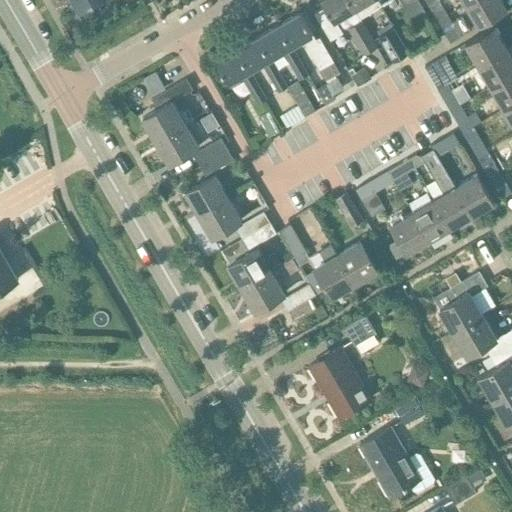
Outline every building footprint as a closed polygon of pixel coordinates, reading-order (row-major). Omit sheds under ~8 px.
[(74,0),(81,11),(100,0),(74,0)] [(377,45),(361,18),(356,9),(355,9),(349,0),(321,0),(326,9),(317,15),(332,42),(345,35),(336,20),(345,15),(352,26),(349,28),(364,53),(377,45)] [(356,9),(361,18),(381,6),(377,0),(349,0),(355,9),(356,9)] [(422,7),(418,0),(405,0),(413,13),(422,7)] [(448,14),(439,0),(425,0),(438,20),(448,14)] [(501,0),(473,0),(466,4),(479,26),(507,10),(501,0)] [(316,39),(313,34),(300,12),(279,24),(292,46),(302,40),(326,82),(340,73),(334,62),(320,37),(316,39)] [(448,14),(438,20),(450,43),(461,37),(448,14)] [(258,37),(271,58),(283,51),(300,80),(309,75),(292,46),(279,24),(258,37)] [(494,26),(465,43),(478,65),(507,48),(494,26)] [(409,53),(394,27),(378,36),(393,62),(409,53)] [(250,70),(262,63),(279,92),(288,87),(287,87),(271,58),(258,37),(237,49),(250,70)] [(491,87),(511,74),(511,57),(507,48),(478,65),(491,87)] [(250,70),(237,49),(216,61),(228,83),(241,75),(258,104),(267,99),(250,70)] [(438,88),(448,82),(458,76),(445,55),(425,67),(438,88)] [(366,67),(352,75),(358,85),(371,77),(366,67)] [(503,109),(511,103),(511,74),(491,87),(503,109)] [(188,108),(179,113),(172,101),(193,89),(186,78),(152,98),(158,109),(143,118),(156,141),(186,124),(194,119),(188,108)] [(328,83),(333,93),(343,88),(337,78),(328,83)] [(287,87),(288,87),(305,116),(316,110),(303,88),(301,89),(296,81),(287,87)] [(327,82),(317,88),(326,104),(336,98),(333,93),(328,83),(327,82)] [(448,82),(438,88),(450,110),(460,104),(448,82)] [(511,103),(503,109),(511,124),(511,103)] [(460,104),(450,110),(463,132),(473,126),(460,104)] [(269,136),(279,130),(269,112),(259,118),(269,136)] [(186,124),(156,141),(169,164),(199,147),(186,124)] [(473,126),(463,132),(476,154),(486,148),(473,126)] [(431,144),(433,148),(437,155),(460,142),(454,132),(431,144)] [(200,165),(227,149),(221,138),(193,154),(200,165)] [(434,199),(450,228),(472,215),(455,186),(437,155),(433,148),(421,155),(443,194),(434,199)] [(489,176),(499,170),(486,148),(476,154),(489,176)] [(206,176),(233,160),(234,159),(227,149),(200,165),(206,176)] [(388,170),(394,180),(399,189),(413,181),(407,172),(415,167),(410,157),(388,170)] [(388,170),(365,183),(355,189),(370,215),(380,209),(371,193),(394,180),(388,170)] [(489,176),(502,198),(511,192),(499,170),(489,176)] [(455,186),(472,215),(495,202),(478,173),(455,186)] [(199,214),(228,197),(215,174),(185,191),(199,214)] [(352,226),(363,219),(347,191),(336,198),(352,226)] [(228,197),(199,214),(212,237),(242,220),(228,197)] [(450,228),(434,199),(412,211),(429,241),(450,228)] [(270,222),(264,211),(236,227),(242,238),(270,222)] [(429,241),(412,211),(389,224),(406,254),(429,241)] [(270,222),(242,238),(248,249),(276,232),(270,222)] [(291,224),(279,231),(296,259),(307,252),(291,224)] [(337,254),(355,283),(378,270),(360,240),(337,254)] [(355,283),(337,254),(331,243),(319,251),(325,261),(314,267),(332,297),(355,283)] [(0,289),(19,278),(0,246),(0,289)] [(276,252),(265,259),(258,247),(228,264),(242,287),(282,264),(276,252)] [(282,264),(242,287),(255,310),(285,293),(278,282),(289,276),(288,275),(298,269),(292,258),(282,264)] [(453,333),(483,315),(470,291),(486,282),(479,271),(451,287),(457,298),(440,308),(453,333)] [(282,300),(288,311),(316,294),(309,283),(282,300)] [(376,332),(366,314),(344,327),(355,345),(376,332)] [(281,315),(274,319),(280,329),(287,325),(281,315)] [(490,357),(511,343),(511,329),(497,338),(483,315),(453,333),(467,357),(484,346),(490,357)] [(511,343),(490,357),(496,368),(479,378),(493,401),(511,389),(511,366),(509,360),(511,358),(511,343)] [(371,399),(340,347),(310,365),(340,416),(371,399)] [(412,365),(406,381),(423,387),(429,371),(412,365)] [(426,412),(425,410),(427,402),(447,390),(441,379),(394,407),(404,424),(426,412)] [(511,389),(493,401),(507,425),(511,421),(511,389)] [(421,478),(390,426),(360,444),(390,496),(421,478)] [(476,492),(466,475),(445,487),(455,504),(476,492)]
